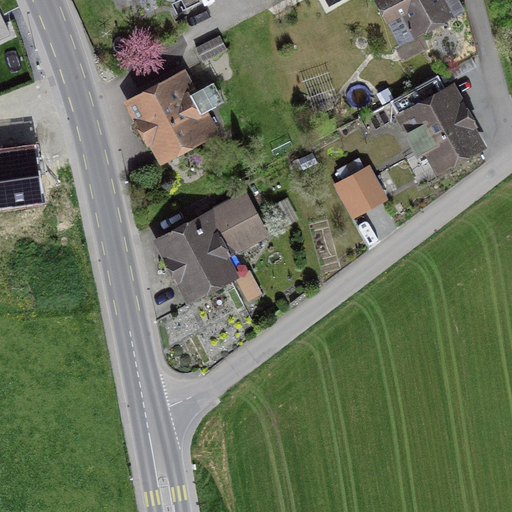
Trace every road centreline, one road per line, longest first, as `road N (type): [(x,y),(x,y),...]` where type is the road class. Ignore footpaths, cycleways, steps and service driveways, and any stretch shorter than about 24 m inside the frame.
road 1 (unclassified): [(147,417),(210,385),(511,157)]
road 2 (primary): [(147,417),(91,143),(44,0)]
